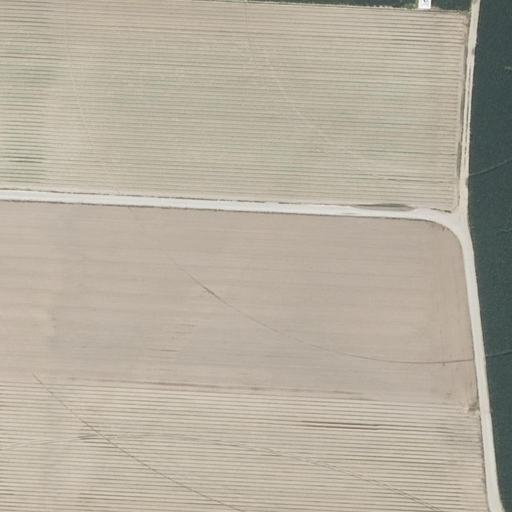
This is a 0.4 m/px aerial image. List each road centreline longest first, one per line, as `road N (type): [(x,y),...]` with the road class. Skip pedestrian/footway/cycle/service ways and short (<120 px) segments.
road 1 (track): [(498,511),(458,226),(420,213),(0,195)]
road 2 (track): [(458,226),(478,0)]
